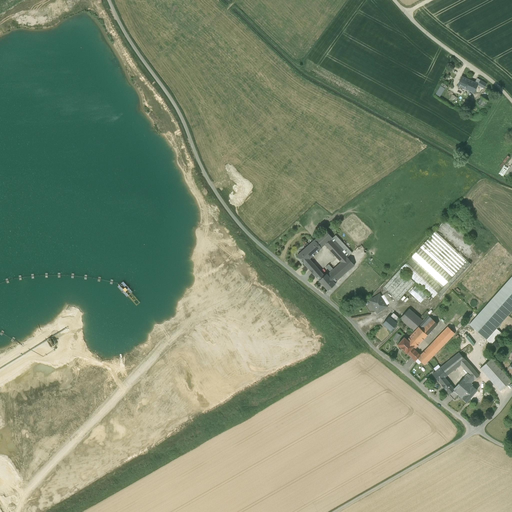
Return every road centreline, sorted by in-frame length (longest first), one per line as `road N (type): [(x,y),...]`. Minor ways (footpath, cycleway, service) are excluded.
road 1 (unclassified): [(109,0),(177,110),(212,186),(249,235),(476,430)]
road 2 (unclassified): [(335,511),(476,430)]
road 3 (unclassified): [(405,13),(511,101)]
